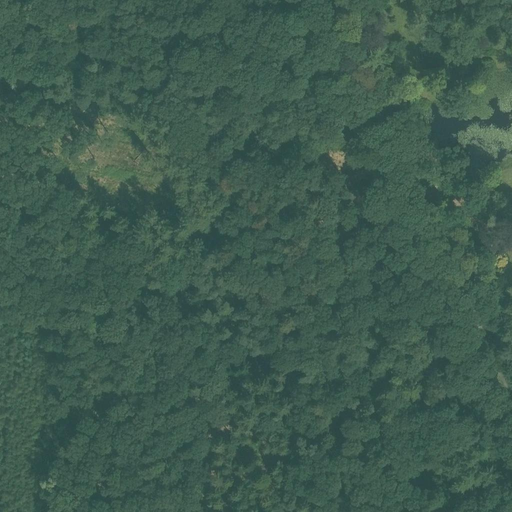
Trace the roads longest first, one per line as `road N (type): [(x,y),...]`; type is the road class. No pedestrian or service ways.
road 1 (unclassified): [(399,137),(511,387)]
road 2 (track): [(339,0),(399,137)]
